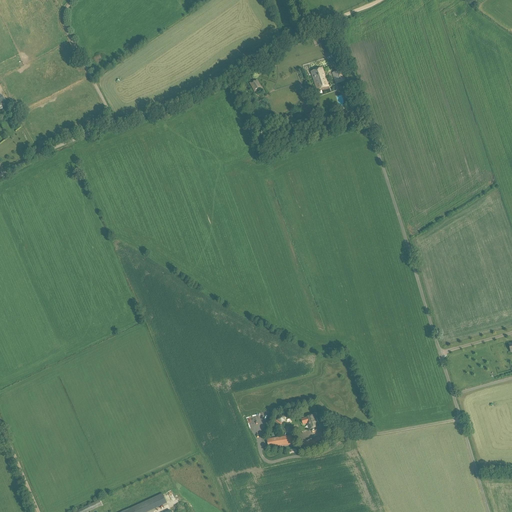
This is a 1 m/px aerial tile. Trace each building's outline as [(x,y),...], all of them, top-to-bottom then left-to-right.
[(323,68),(311,72),(317,91),(329,87),(323,68)] [(342,70),(333,73),(336,84),(346,81),(342,70)] [(258,79),(250,83),(256,93),(263,89),(258,79)] [(3,95),(0,96),(0,114),(10,109),(3,95)] [(352,109),(340,112),(342,119),(354,115),(352,109)] [(316,112),(309,115),(312,124),(319,121),(316,112)] [(341,123),(334,126),(335,132),(346,129),(345,128),(349,126),(350,130),(357,128),(355,119),(348,121),(348,122),(341,123)] [(281,415),(278,415),(276,421),(281,425),(284,423),(283,422),(285,421),(283,416),(281,416),(281,415)] [(315,415),(302,419),(303,425),(307,424),(309,429),(318,427),(316,419),(316,418),(316,416),(315,416),(315,415)] [(298,434),(268,439),(269,448),(299,443),(298,434)] [(319,438),(304,442),(307,449),(321,445),(319,438)] [(163,494),(123,511),(147,511),(167,503),(163,494)] [(98,499),(101,507),(114,503),(111,495),(98,499)] [(93,504),(71,511),(85,511),(90,510),(90,511),(96,511),(101,510),(99,503),(93,505),(93,504)]
